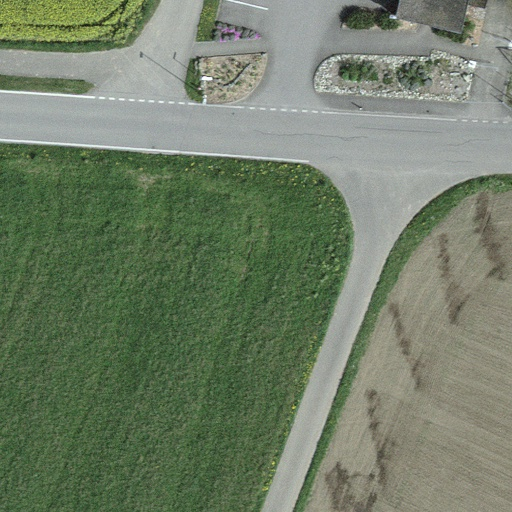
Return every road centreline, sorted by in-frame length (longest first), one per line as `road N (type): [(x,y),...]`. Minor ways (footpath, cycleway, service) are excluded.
road 1 (unclassified): [(277,511),(413,149)]
road 2 (unclassified): [(413,149),(143,128)]
road 3 (unclassified): [(143,128),(0,119)]
road 4 (unclassified): [(176,0),(143,128)]
